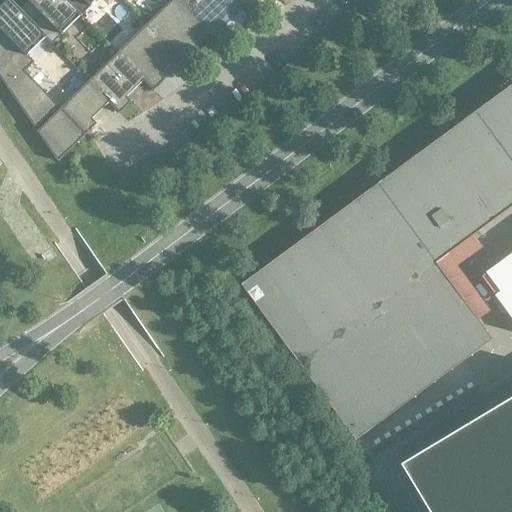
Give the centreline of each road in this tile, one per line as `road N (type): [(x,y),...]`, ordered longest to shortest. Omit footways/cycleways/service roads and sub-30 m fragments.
road 1 (secondary): [(24,351),(490,0)]
road 2 (residential): [(110,157),(313,0)]
